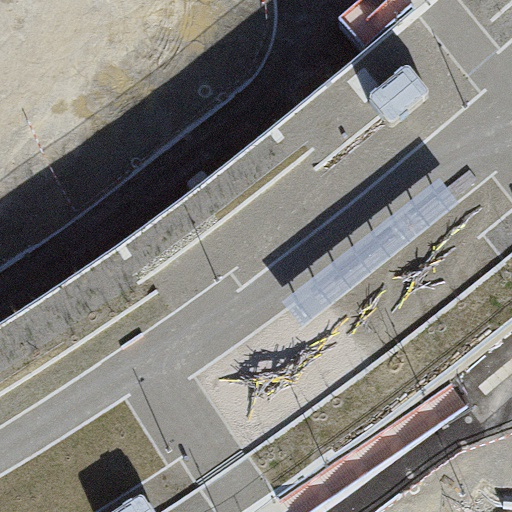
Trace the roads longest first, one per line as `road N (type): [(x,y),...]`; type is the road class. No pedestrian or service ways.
road 1 (motorway): [(511,47),(206,293),(0,425)]
road 2 (motorway): [(113,511),(352,351),(511,223)]
